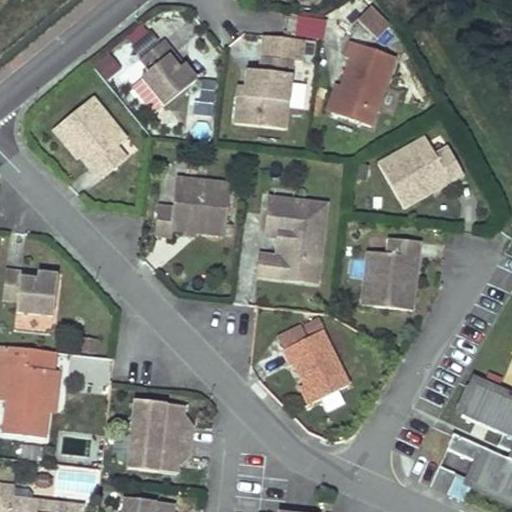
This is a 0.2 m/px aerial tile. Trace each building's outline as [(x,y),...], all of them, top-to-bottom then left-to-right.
[(379,48),(391,35),(370,14),(358,27),(379,48)] [(304,45),(264,41),(260,80),(247,78),(245,95),(244,100),(237,99),(234,131),(287,137),(295,69),(301,70),(304,45)] [(165,48),(140,69),(148,80),(140,87),(164,115),(198,87),(185,72),(181,75),(170,62),(174,58),(165,48)] [(340,93),(330,120),(373,135),(397,66),(350,50),(345,65),(349,67),(340,93)] [(92,66),(108,81),(122,66),(107,51),(92,66)] [(185,72),(174,58),(170,62),(181,75),(185,72)] [(330,120),(340,93),(335,91),(325,118),(330,120)] [(92,104),(51,139),(72,163),(77,159),(81,164),(100,186),(126,164),(117,153),(127,144),(92,104)] [(424,144),(377,170),(404,217),(434,200),(430,193),(447,183),(451,191),(463,183),(447,154),(434,162),(424,144)] [(77,168),(81,164),(77,159),(72,163),(77,168)] [(430,193),(434,200),(451,191),(447,183),(430,193)] [(158,212),(155,243),(171,245),(172,237),(224,243),(229,190),(176,184),(173,213),(158,212)] [(269,203),(264,246),(276,247),(281,248),(279,262),(274,261),(259,260),(256,285),(320,292),(323,267),(314,257),(317,229),(328,224),(329,210),(269,203)] [(314,257),(323,267),(328,224),(317,229),(314,257)] [(386,261),(367,259),(361,312),(414,318),(415,302),(407,301),(412,264),(420,265),(421,250),(387,246),(386,261)] [(415,302),(420,265),(412,264),(407,301),(415,302)] [(21,277),(7,276),(3,308),(18,310),(17,319),(53,323),(58,281),(37,279),(37,284),(21,283),(21,277)] [(278,343),(284,356),(305,345),(299,332),(278,343)] [(284,356),(281,357),(289,372),(293,371),(302,390),(311,408),(348,390),(321,337),(305,345),(284,356)] [(56,358),(3,352),(0,372),(10,373),(2,439),(46,444),(49,419),(54,378),(56,358)] [(61,378),(54,378),(49,419),(56,420),(61,378)] [(311,408),(302,390),(298,393),(307,410),(311,408)] [(511,396),(509,404),(477,390),(462,424),(501,441),(497,451),(511,457),(511,466),(487,455),(472,489),(511,506),(511,396)] [(133,407),(126,473),(177,479),(178,472),(179,462),(189,463),(193,432),(182,431),(183,421),(184,413),(133,407)] [(193,432),(183,421),(182,431),(193,432)] [(178,472),(189,463),(179,462),(178,472)] [(14,491),(0,489),(0,511),(83,511),(13,503),(14,491)]
